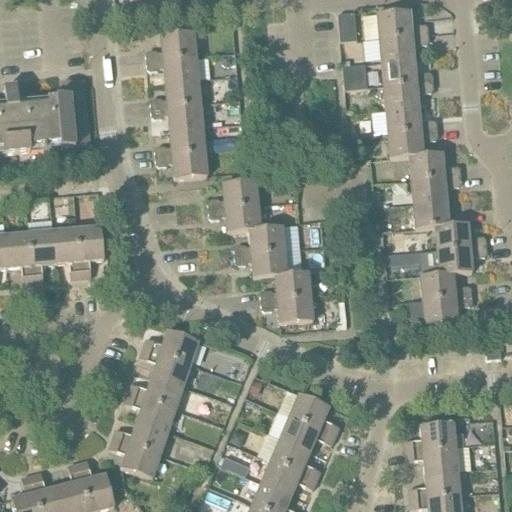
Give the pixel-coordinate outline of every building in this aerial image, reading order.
[(139,6),(131,7),(132,15),(140,14),(139,6)] [(378,43),(428,38),(427,30),(424,28),(416,29),(414,31),(410,32),(409,15),(376,18),(378,43)] [(354,19),(337,20),(339,46),(356,45),(354,19)] [(145,65),(195,61),(193,36),(160,39),(161,56),(157,56),(154,54),(147,55),(144,57),(145,65)] [(428,46),(428,38),(378,43),(380,67),(413,64),(412,48),(416,47),(418,49),(426,49),(428,46)] [(235,71),(234,60),(219,61),(220,73),(235,71)] [(197,85),(195,61),(145,65),(146,73),(149,75),(156,75),(159,72),(163,72),(164,88),(197,85)] [(413,64),(380,67),(382,91),(432,86),(431,78),(428,76),(421,77),(418,79),(414,80),(413,64)] [(364,68),(341,70),(343,94),(366,92),(364,68)] [(0,112),(0,151),(1,152),(2,158),(29,155),(29,149),(59,147),(59,153),(74,151),(74,150),(89,149),(83,83),(61,85),(62,100),(55,101),(55,107),(18,110),(16,89),(3,91),(5,112),(0,112)] [(199,109),(197,85),(164,88),(166,104),(162,104),(159,102),(151,103),(149,105),(150,113),(199,109)] [(432,86),(382,91),(385,115),(417,112),(416,96),(420,95),(423,97),(430,97),(433,94),(432,86)] [(199,109),(150,113),(150,121),(151,121),(153,123),(161,122),(163,120),(167,120),(169,135),(201,132),(199,109)] [(417,112),(385,115),(387,138),(437,134),(436,126),(435,126),(433,124),(425,125),(423,127),(419,127),(417,112)] [(204,156),(201,132),(169,135),(170,151),(166,152),(163,150),(156,150),(154,153),(153,153),(154,161),(204,156)] [(437,134),(387,138),(389,163),(408,161),(408,160),(422,159),(420,143),(425,143),(427,145),(435,144),(437,142),(437,134)] [(173,184),(206,181),(204,156),(154,161),(155,169),(158,171),(165,170),(168,168),(172,167),(173,184)] [(441,157),(422,159),(408,160),(408,161),(410,184),(460,180),(459,172),(456,170),(449,171),(446,173),(442,174),(441,157)] [(460,180),(410,184),(412,208),(445,205),(444,190),(448,189),(451,191),(458,190),(460,188),(461,188),(460,180)] [(207,214),(257,209),(254,185),(222,188),(223,204),(219,205),(217,203),(209,203),(207,206),(206,206),(207,214)] [(445,205),(412,208),(415,233),(434,232),(434,231),(464,228),(464,227),(464,220),(463,220),(460,218),(453,218),(451,221),(447,221),(445,205)] [(259,233),(259,232),(257,209),(207,214),(208,222),(211,224),(218,223),(221,221),(225,220),(226,237),(248,235),(248,234),(259,233)] [(467,227),(464,227),(464,228),(434,231),(434,232),(436,255),(486,250),(485,242),(482,241),(474,241),(472,244),(468,244),(467,227)] [(233,260),(283,255),(281,230),(259,232),(259,233),(248,234),(248,235),(250,250),(246,250),(243,248),(235,249),(233,251),(233,260)] [(75,233),(80,283),(90,282),(88,265),(103,264),(100,231),(75,233)] [(51,235),(54,268),(68,267),(70,284),(80,283),(75,233),(51,235)] [(27,237),(32,288),(42,287),(41,269),(54,268),(51,235),(27,237)] [(3,240),(7,272),(20,271),(22,289),(32,288),(27,237),(3,240)] [(486,250),(436,255),(438,278),(438,279),(452,278),(471,277),(470,260),(474,260),(476,262),(484,261),(486,258),(486,250)] [(285,278),(283,255),(233,260),(234,268),(235,268),(237,269),(245,269),(247,266),(251,266),(253,283),(275,281),(274,280),(285,278)] [(385,271),(419,268),(418,257),(384,260),(385,271)] [(260,305),(309,301),(307,276),(285,278),(274,280),(275,281),(276,296),(272,296),(269,294),(262,295),(259,297),(260,305)] [(421,304),(471,300),(470,292),(467,290),(460,291),(457,293),(453,294),(452,278),(438,279),(438,278),(419,280),(421,304)] [(472,308),(471,300),(421,304),(423,329),(456,326),(455,309),(459,309),(462,311),(469,310),(471,308),(472,308)] [(312,325),(309,301),(260,305),(260,313),(261,313),(263,315),(271,314),(273,312),(277,312),(279,328),(312,325)] [(408,338),(407,326),(390,328),(391,339),(408,338)] [(142,353),(190,369),(198,345),(166,335),(162,349),(145,343),(142,353)] [(182,391),(190,369),(142,353),(139,362),(155,368),(151,381),(182,391)] [(485,354),(486,364),(500,363),(499,353),(485,354)] [(182,391),(151,381),(146,394),(130,389),(127,398),(174,414),(182,391)] [(254,384),(249,395),(258,399),(263,387),(254,384)] [(174,414),(127,398),(123,408),(140,413),(136,426),(167,437),(174,414)] [(288,421),(334,440),(338,431),(322,424),(328,411),(298,398),(288,421)] [(279,443),(309,456),(314,443),(330,450),(334,440),(288,421),(279,443)] [(111,444),(159,460),(167,437),(136,426),(131,440),(114,434),(111,444)] [(404,456),(454,452),(452,427),(419,430),(420,444),(403,446),(404,456)] [(233,434),(228,445),(239,450),(244,439),(233,434)] [(269,465),(316,485),(320,475),(303,469),(309,456),(279,443),(269,465)] [(151,483),(159,460),(111,444),(108,453),(125,459),(120,473),(151,483)] [(456,475),(454,452),(404,456),(405,466),(422,464),(423,478),(456,475)] [(234,467),(224,462),(220,471),(231,475),(234,467)] [(77,468),(88,511),(107,511),(113,511),(105,479),(91,482),(86,465),(77,468)] [(260,487),(290,500),(296,487),(312,494),(316,485),(269,465),(260,487)] [(71,487),(58,491),(63,511),(88,511),(77,468),(67,470),(71,487)] [(456,475),(423,478),(425,492),(407,494),(408,504),(458,499),(456,475)] [(30,480),(38,511),(63,511),(58,491),(44,494),(40,477),(30,480)] [(12,511),(38,511),(30,480),(20,482),(25,499),(11,503),(12,511)] [(285,511),(290,500),(260,487),(250,509),(257,511),(285,511)] [(459,511),(458,499),(408,504),(408,511),(459,511)]
